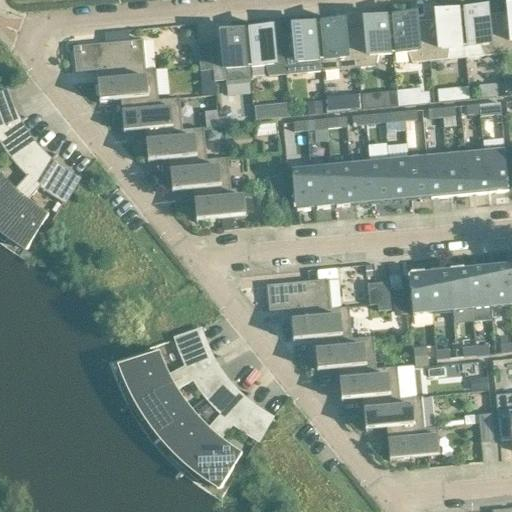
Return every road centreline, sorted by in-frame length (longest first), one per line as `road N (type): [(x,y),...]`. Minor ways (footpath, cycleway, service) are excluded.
road 1 (residential): [(195,262),(27,53),(36,28),(327,0)]
road 2 (residential): [(511,232),(195,262)]
road 3 (residential): [(388,502),(195,262)]
road 4 (residential): [(388,502),(511,490)]
